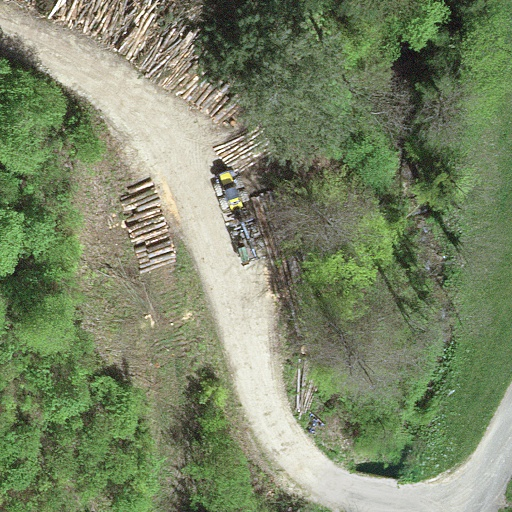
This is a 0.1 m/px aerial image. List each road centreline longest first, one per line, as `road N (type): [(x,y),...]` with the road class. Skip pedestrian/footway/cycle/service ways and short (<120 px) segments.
road 1 (track): [(0,40),(116,76),(192,160),(272,404),(323,483),(399,511)]
road 2 (track): [(116,76),(165,274),(174,406),(147,511)]
